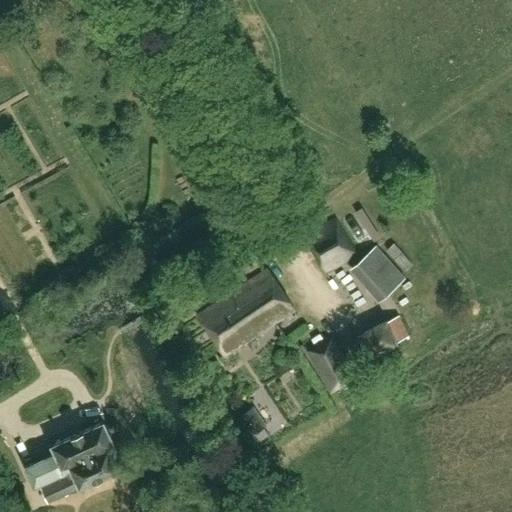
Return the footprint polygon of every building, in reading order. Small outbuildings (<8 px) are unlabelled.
[(283,200),(289,197),(285,191),(280,194),(283,200)] [(326,272),(357,254),(337,219),(305,237),(326,272)] [(413,264),(394,243),(386,250),(405,271),(413,264)] [(376,246),(358,262),(365,271),(358,277),(372,293),(379,287),(387,295),(405,279),(376,246)] [(267,269),(197,315),(225,358),(295,311),(267,269)] [(356,336),(366,357),(408,336),(398,316),(356,336)] [(330,391),(354,379),(332,338),(308,351),(330,391)] [(235,418),(249,438),(267,425),(254,406),(235,418)] [(42,489),(47,500),(81,486),(118,470),(110,454),(117,448),(105,421),(55,443),(59,451),(28,464),(39,490),(42,489)] [(10,496),(17,511),(24,511),(34,508),(26,489),(10,496)]
